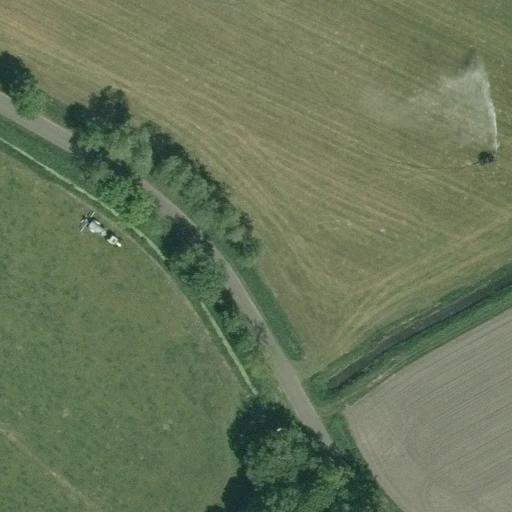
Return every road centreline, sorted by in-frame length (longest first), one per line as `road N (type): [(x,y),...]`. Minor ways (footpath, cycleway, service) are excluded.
road 1 (unclassified): [(370,511),(192,236),(118,174),(0,102)]
road 2 (track): [(511,300),(373,379),(314,425)]
